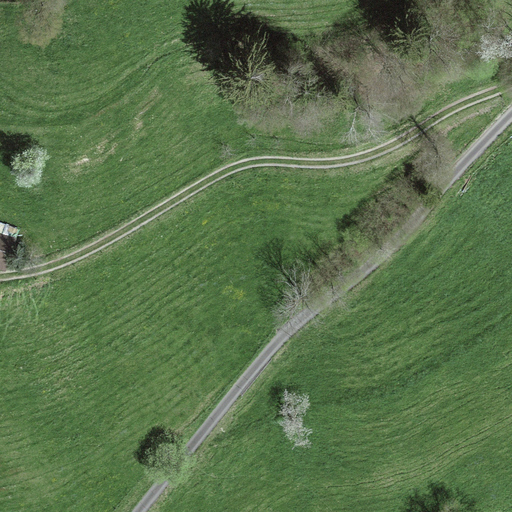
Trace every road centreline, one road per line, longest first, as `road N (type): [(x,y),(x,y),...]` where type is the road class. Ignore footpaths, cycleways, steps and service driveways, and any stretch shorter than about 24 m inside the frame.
road 1 (track): [(0,277),(87,253),(242,164),(366,155),(511,87)]
road 2 (track): [(511,122),(433,209),(278,337),(139,511)]
